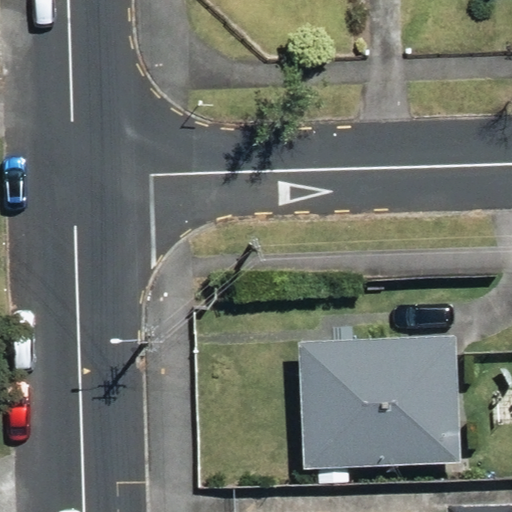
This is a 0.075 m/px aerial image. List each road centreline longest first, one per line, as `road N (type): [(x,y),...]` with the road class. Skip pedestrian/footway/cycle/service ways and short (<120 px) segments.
road 1 (residential): [(73,174),(511,160)]
road 2 (primary): [(81,511),(73,174)]
road 3 (primary): [(73,174),(67,0)]
